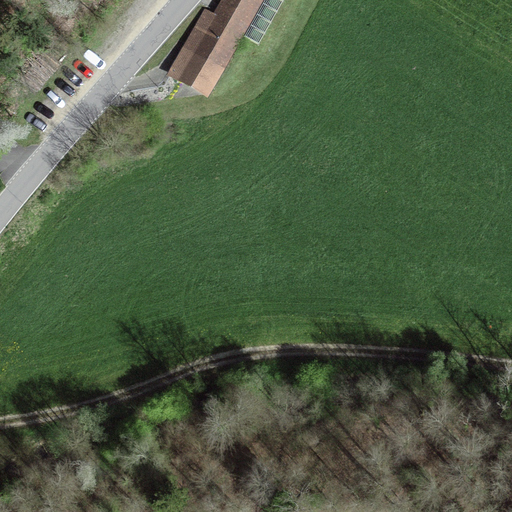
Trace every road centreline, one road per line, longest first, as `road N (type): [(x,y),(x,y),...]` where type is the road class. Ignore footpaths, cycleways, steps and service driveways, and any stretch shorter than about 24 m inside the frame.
road 1 (track): [(0,428),(233,364),(360,348),(511,374)]
road 2 (unclassified): [(182,0),(0,219)]
